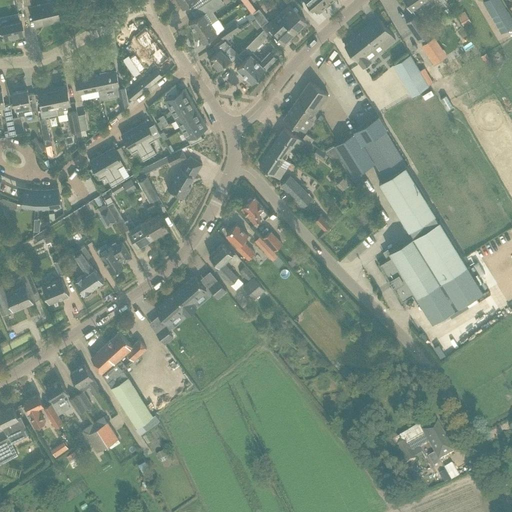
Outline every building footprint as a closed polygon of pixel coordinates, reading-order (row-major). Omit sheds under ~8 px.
[(21,0),(14,0),(18,16),(26,15),(23,5),(21,0)] [(216,0),(208,0),(203,4),(200,6),(205,12),(218,3),(216,0)] [(329,2),(327,0),(306,0),(312,7),(314,6),(319,11),(329,2)] [(404,0),(407,4),(412,10),(419,5),(422,10),(436,0),(439,5),(445,0),(404,0)] [(483,0),(483,1),(501,31),(511,24),(511,18),(501,0),(483,0)] [(58,19),(54,1),(30,6),(34,25),(58,19)] [(279,14),(295,30),(306,21),(290,4),(284,9),(279,14)] [(256,18),(255,18),(260,25),(261,25),(262,26),(269,20),(259,8),(252,14),(256,18)] [(465,10),(458,13),(462,24),(470,21),(465,10)] [(254,17),(251,12),(246,15),(249,21),(254,17)] [(217,19),(215,15),(207,20),(203,13),(189,23),(193,28),(191,30),(193,35),(210,24),(217,19)] [(295,30),(279,14),(274,19),(268,25),(284,41),(295,30)] [(406,22),(419,41),(429,35),(415,15),(406,22)] [(260,25),(255,18),(252,21),(256,27),(260,25)] [(371,61),(365,54),(380,42),(384,48),(395,39),(379,18),(344,45),(357,60),(363,68),(364,67),(366,67),(370,64),(370,62),(371,61)] [(2,35),(2,39),(23,34),(20,19),(0,23),(0,28),(1,33),(0,33),(1,35),(2,35)] [(218,32),(223,39),(225,38),(240,27),(236,21),(218,32)] [(210,24),(193,35),(196,39),(199,37),(203,43),(217,34),(210,24)] [(135,39),(135,40),(141,47),(159,66),(157,69),(158,71),(161,68),(171,60),(144,30),(135,39)] [(434,34),(420,43),(433,64),(447,54),(434,34)] [(261,43),(255,37),(244,48),(250,54),(237,68),(251,82),(276,57),(270,51),(261,60),(253,51),(261,43)] [(225,38),(223,39),(213,46),(217,51),(209,60),(219,70),(230,58),(223,52),(231,44),(225,38)] [(485,52),(481,55),(485,62),(490,59),(485,52)] [(428,85),(410,54),(393,64),(411,95),(428,85)] [(100,74),(95,75),(98,88),(100,95),(100,99),(108,97),(108,98),(119,95),(122,109),(128,104),(125,87),(119,88),(118,84),(118,81),(116,71),(110,72),(109,69),(99,71),(100,74)] [(157,69),(137,86),(142,92),(143,91),(146,89),(157,79),(162,75),(158,71),(157,69)] [(95,75),(75,79),(77,89),(78,93),(80,92),(82,99),(100,95),(98,88),(95,75)] [(309,81),(283,117),(298,128),(308,113),(313,116),(319,106),(328,94),(309,81)] [(171,110),(190,99),(185,90),(186,89),(185,88),(179,92),(175,85),(164,94),(167,99),(165,100),(171,110)] [(67,105),(70,104),(66,86),(52,89),(57,112),(57,114),(64,113),(63,110),(68,109),(67,105)] [(31,109),(37,108),(34,93),(28,94),(27,89),(12,92),(17,117),(25,115),(25,114),(32,113),(31,109)] [(51,114),(57,112),(52,89),(39,91),(43,110),(50,108),(51,114)] [(176,119),(195,108),(190,99),(171,110),(176,119)] [(201,117),(195,108),(176,119),(182,128),(201,117)] [(77,138),(82,137),(80,130),(77,114),(76,110),(67,112),(71,132),(76,131),(77,138)] [(84,113),(77,114),(80,130),(88,128),(84,113)] [(49,115),(50,122),(58,121),(57,114),(49,115)] [(39,116),(41,127),(44,139),(50,138),(45,115),(39,116)] [(379,115),(355,131),(363,143),(387,128),(379,115)] [(25,132),(22,116),(13,118),(16,134),(25,132)] [(199,131),(206,127),(201,117),(182,128),(191,144),(203,138),(199,131)] [(16,134),(13,118),(7,120),(10,135),(16,134)] [(145,121),(133,128),(149,156),(156,152),(150,141),(155,138),(161,135),(160,133),(154,123),(148,126),(145,121)] [(284,127),(270,149),(283,158),(289,149),(296,153),(304,140),(284,127)] [(294,133),(302,137),(305,132),(297,127),(294,133)] [(121,133),(121,134),(131,152),(137,149),(143,159),(149,156),(133,128),(122,134),(121,133)] [(355,131),(325,150),(331,156),(350,177),(374,162),(363,143),(355,131)] [(309,143),(314,138),(307,133),(303,138),(309,143)] [(41,141),(35,146),(39,152),(45,148),(41,141)] [(313,153),(315,154),(319,147),(311,142),(309,145),(315,149),(313,153)] [(123,164),(113,147),(102,154),(118,182),(124,178),(118,168),(123,164)] [(319,147),(315,154),(322,158),(326,152),(319,147)] [(167,155),(171,164),(186,157),(182,148),(167,155)] [(283,158),(270,149),(259,164),(279,178),(286,168),(279,164),(283,158)] [(118,182),(102,154),(90,160),(90,159),(89,160),(100,178),(105,175),(111,185),(118,182)] [(142,168),(145,173),(168,161),(166,156),(142,168)] [(182,169),(179,167),(167,188),(183,198),(191,185),(189,184),(192,178),(192,179),(202,163),(190,156),(182,169)] [(387,258),(378,264),(389,281),(392,279),(394,284),(392,286),(401,300),(414,293),(416,296),(417,296),(417,295),(424,291),(440,316),(440,317),(482,290),(466,264),(456,247),(414,179),(411,173),(405,165),(385,178),(379,181),(412,236),(389,250),(388,248),(383,251),(387,258)] [(352,181),(346,174),(336,184),(342,190),(352,181)] [(302,207),(312,198),(290,175),(280,184),(302,207)] [(158,196),(146,176),(138,181),(149,201),(158,196)] [(131,178),(123,183),(128,191),(136,186),(131,178)] [(120,182),(111,187),(114,193),(124,187),(120,182)] [(35,206),(36,190),(25,188),(22,204),(35,206)] [(61,204),(58,188),(47,190),(48,206),(61,204)] [(48,206),(47,190),(36,190),(35,206),(48,206)] [(241,206),(254,222),(261,216),(258,212),(263,207),(254,196),(241,206)] [(107,204),(116,221),(122,218),(112,201),(107,204)] [(152,216),(143,222),(152,237),(167,228),(153,204),(147,207),(152,216)] [(112,215),(108,208),(100,212),(104,219),(112,215)] [(77,209),(73,212),(80,224),(84,222),(77,209)] [(315,219),(324,229),(330,223),(321,214),(315,219)] [(152,237),(143,222),(135,226),(130,217),(124,221),(137,245),(152,237)] [(235,247),(248,259),(256,251),(243,239),(248,234),(236,223),(226,233),(238,244),(235,247)] [(35,236),(38,242),(50,236),(47,230),(35,236)] [(263,237),(274,250),(282,244),(270,230),(263,237)] [(84,246),(76,233),(71,237),(79,249),(84,246)] [(255,241),(272,259),(277,255),(260,236),(255,241)] [(107,244),(98,249),(101,254),(100,255),(106,264),(111,273),(124,265),(121,261),(123,259),(124,261),(131,257),(126,248),(122,242),(118,244),(116,241),(108,245),(107,244)] [(242,282),(224,263),(233,254),(222,242),(209,255),(220,267),(217,270),(235,289),(242,282)] [(103,281),(97,272),(94,268),(93,269),(81,252),(75,256),(86,271),(75,279),(79,285),(85,293),(89,294),(92,292),(92,288),(103,281)] [(54,261),(61,275),(67,271),(61,257),(54,261)] [(253,275),(245,266),(240,271),(248,279),(253,275)] [(193,274),(173,290),(190,310),(195,306),(190,301),(205,288),(193,274)] [(244,285),(254,298),(264,289),(254,277),(244,285)] [(42,285),(50,302),(69,293),(62,278),(51,283),(51,281),(42,285)] [(216,279),(207,286),(215,296),(224,289),(216,279)] [(0,283),(0,308),(2,313),(33,300),(26,282),(6,290),(3,283),(0,283)] [(190,310),(173,290),(154,307),(166,321),(180,309),(185,315),(190,310)] [(162,324),(153,331),(161,341),(170,335),(162,324)] [(108,382),(110,385),(127,374),(124,368),(147,348),(139,339),(132,345),(119,331),(91,357),(107,382),(108,382)] [(89,388),(93,394),(100,389),(93,377),(84,363),(78,367),(70,373),(78,386),(87,381),(91,387),(89,388)] [(349,372),(343,377),(349,384),(355,379),(349,372)] [(60,380),(45,388),(51,397),(53,401),(51,402),(58,413),(65,409),(62,405),(67,402),(63,395),(67,392),(65,388),(60,380)] [(83,390),(75,394),(85,409),(92,405),(83,390)] [(43,405),(42,403),(38,394),(24,401),(29,411),(33,418),(38,415),(35,409),(43,405)] [(85,409),(75,394),(68,399),(78,414),(85,409)] [(44,408),(55,426),(62,422),(51,403),(44,408)] [(13,406),(0,412),(0,420),(1,423),(8,436),(27,427),(21,415),(18,416),(17,415),(13,406)] [(159,419),(155,414),(154,415),(137,426),(135,427),(140,434),(159,419)] [(108,421),(97,428),(107,445),(118,438),(108,421)] [(422,433),(405,443),(410,453),(428,443),(434,454),(428,458),(433,468),(441,464),(439,461),(445,458),(453,453),(450,446),(437,424),(428,429),(422,433)] [(107,445),(97,428),(86,435),(97,451),(107,445)] [(0,440),(0,463),(17,454),(8,437),(0,440)] [(63,440),(50,448),(55,457),(69,448),(63,440)] [(405,443),(395,448),(406,465),(415,460),(410,453),(405,443)] [(81,461),(74,451),(66,456),(73,466),(81,461)] [(162,453),(157,456),(159,461),(165,458),(162,453)] [(137,468),(141,476),(148,472),(143,464),(137,468)] [(446,471),(452,480),(462,474),(456,464),(446,471)] [(447,474),(440,478),(444,484),(451,480),(447,474)]
